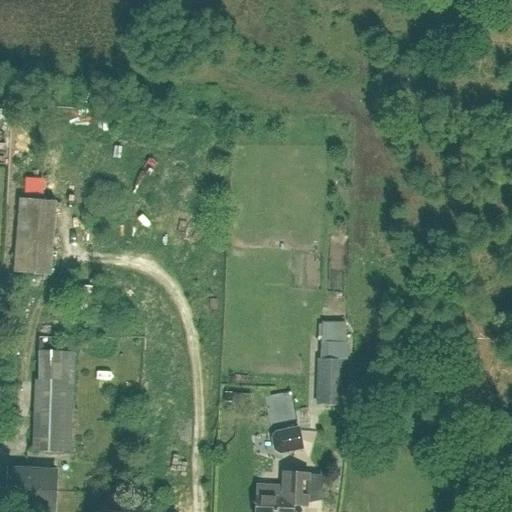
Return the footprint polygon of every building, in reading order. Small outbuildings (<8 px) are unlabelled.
[(46,190),(46,177),(24,177),(24,190),(46,190)] [(16,274),(29,275),(49,276),(52,239),(19,237),(16,274)] [(69,453),(73,339),(37,338),(35,381),(33,381),(30,452),(69,453)] [(344,406),(346,344),(319,343),(319,360),(315,360),(314,405),(344,406)] [(301,450),(299,438),(296,427),(273,432),(278,455),(301,450)] [(20,511),(53,511),(56,472),(8,470),(6,511),(20,511)] [(306,507),(308,475),(283,474),(283,487),(256,486),(254,511),(292,511),(293,507),(306,507)]
